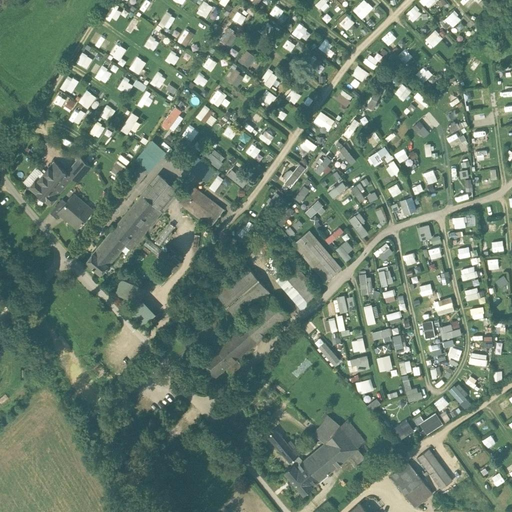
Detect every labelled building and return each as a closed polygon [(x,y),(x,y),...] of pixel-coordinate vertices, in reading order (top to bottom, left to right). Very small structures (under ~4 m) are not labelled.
[(144,0),(139,7),(144,11),(151,1),(149,0),(144,0)] [(208,16),(212,4),(201,0),(197,12),(208,16)] [(331,3),(328,0),(318,0),(316,2),(323,10),(331,3)] [(362,16),(372,6),(365,0),(360,0),(353,8),(362,16)] [(106,17),(118,20),(121,10),(116,9),(118,3),(110,1),(106,17)] [(405,13),(412,21),(422,12),(415,3),(405,13)] [(275,4),(270,12),(278,17),(283,8),(275,4)] [(238,7),(231,20),(237,23),(244,10),(238,7)] [(279,18),(283,21),(288,12),(283,9),(279,18)] [(453,26),(461,18),(453,9),(444,18),(453,26)] [(169,16),(171,12),(166,10),(158,23),(168,29),(174,19),(169,16)] [(327,21),(332,17),(327,12),(322,16),(327,21)] [(347,14),(339,22),(346,28),(348,27),(353,32),(359,25),(347,14)] [(136,34),(140,23),(129,19),(125,30),(136,34)] [(232,32),(234,29),(228,25),(219,37),(229,45),(236,36),(232,32)] [(186,45),(194,33),(185,27),(177,39),(186,45)] [(433,46),(443,37),(435,28),(425,38),(433,46)] [(99,47),(105,38),(101,35),(95,44),(99,47)] [(155,49),(158,38),(148,35),(145,46),(155,49)] [(283,45),(291,49),(295,42),(287,38),(283,45)] [(331,56),(336,49),(323,39),(318,46),(331,56)] [(119,59),(126,49),(117,42),(109,52),(119,59)] [(403,61),(412,56),(407,47),(398,52),(403,61)] [(248,66),(256,55),(246,48),(238,59),(248,66)] [(173,64),(180,56),(171,49),(165,57),(173,64)] [(75,62),(87,67),(92,56),(80,51),(75,62)] [(371,67),(378,59),(370,53),(364,60),(371,67)] [(137,55),(129,66),(138,73),(146,62),(137,55)] [(209,56),(203,64),(211,70),(217,62),(209,56)] [(309,63),(319,72),(325,66),(315,57),(309,63)] [(471,58),(467,65),(475,70),(479,63),(471,58)] [(95,76),(106,81),(111,69),(100,64),(95,76)] [(352,73),(362,80),(368,71),(358,64),(352,73)] [(425,65),(416,73),(423,81),(432,73),(425,65)] [(266,67),(261,81),(272,85),(277,71),(266,67)] [(227,78),(237,86),(245,75),(235,68),(227,78)] [(159,87),(166,76),(158,70),(150,81),(159,87)] [(201,71),(194,77),(201,86),(208,79),(201,71)] [(60,85),(71,92),(78,80),(68,73),(60,85)] [(133,85),(127,77),(119,83),(125,92),(133,85)] [(143,90),(147,85),(137,78),(134,83),(143,90)] [(165,88),(173,93),(177,88),(168,82),(165,88)] [(403,83),(395,92),(403,100),(412,90),(403,83)] [(294,102),(301,94),(293,86),(286,95),(294,102)] [(366,105),(372,108),(381,91),(375,87),(366,105)] [(87,88),(77,99),(86,107),(96,96),(87,88)] [(218,105),(226,94),(218,88),(210,99),(218,105)] [(346,106),(353,96),(342,88),(335,97),(346,106)] [(261,99),(272,103),(276,93),(265,89),(261,99)] [(422,110),(430,102),(419,92),(412,100),(422,110)] [(71,109),(76,101),(70,97),(65,105),(71,109)] [(108,119),(115,109),(106,103),(99,114),(108,119)] [(211,113),(213,110),(205,103),(196,113),(210,125),(217,118),(211,113)] [(175,105),(161,123),(168,128),(181,109),(175,105)] [(78,123),(85,112),(76,106),(69,117),(78,123)] [(283,119),(287,113),(279,108),(275,114),(283,119)] [(140,123),(135,120),(138,115),(131,110),(120,128),(127,133),(130,128),(135,131),(140,123)] [(316,118),(328,128),(335,120),(323,110),(316,118)] [(429,111),(420,118),(427,127),(436,121),(429,111)] [(342,132),(347,136),(359,121),(354,117),(342,132)] [(422,137),(429,132),(420,119),(413,125),(422,137)] [(97,120),(89,130),(97,137),(106,127),(97,120)] [(451,133),(459,128),(455,120),(446,125),(451,133)] [(231,138),(239,129),(231,122),(223,131),(231,138)] [(182,132),(191,140),(199,130),(191,123),(182,132)] [(268,143),(274,136),(266,129),(259,136),(268,143)] [(366,134),(372,143),(380,138),(375,129),(366,134)] [(388,140),(396,134),(393,131),(385,136),(388,140)] [(309,152),(316,143),(305,135),(299,144),(309,152)] [(151,138),(135,158),(149,170),(166,150),(151,138)] [(256,156),(260,147),(251,143),(246,152),(256,156)] [(345,143),(339,147),(349,164),(355,160),(345,143)] [(384,144),(368,156),(373,163),(384,155),(388,160),(393,156),(384,144)] [(213,147),(205,156),(216,166),(225,157),(213,147)] [(394,153),(400,162),(409,156),(403,147),(394,153)] [(133,160),(120,150),(114,157),(118,160),(127,168),(133,160)] [(313,168),(320,171),(321,168),(325,170),(331,158),(321,153),(313,168)] [(188,164),(206,180),(215,170),(197,154),(188,164)] [(80,156),(67,171),(73,177),(77,181),(90,166),(80,156)] [(61,166),(54,160),(43,172),(43,173),(51,179),(61,166)] [(127,168),(118,160),(113,166),(115,167),(111,172),(110,171),(120,179),(128,168),(127,168)] [(299,162),(283,180),(289,185),(305,167),(299,162)] [(67,171),(61,166),(51,179),(43,173),(43,172),(42,171),(36,177),(47,187),(57,196),(73,177),(67,171)] [(227,173),(242,186),(247,181),(231,168),(227,173)] [(428,184),(438,179),(433,168),(423,172),(428,184)] [(460,177),(468,176),(467,168),(459,169),(460,177)] [(135,169),(117,191),(126,198),(144,176),(135,169)] [(336,179),(341,177),(338,169),(332,172),(336,179)] [(159,174),(142,194),(157,205),(163,210),(179,190),(159,174)] [(215,190),(223,177),(217,174),(209,186),(215,190)] [(47,187),(36,177),(30,186),(50,203),(57,196),(47,187)] [(473,189),(471,177),(464,178),(466,190),(473,189)] [(351,186),(359,200),(365,197),(360,190),(364,187),(360,181),(351,186)] [(219,193),(224,184),(220,182),(216,191),(219,193)] [(393,196),(402,191),(397,182),(388,187),(393,196)] [(293,195),(299,200),(309,189),(304,184),(293,195)] [(415,194),(423,190),(420,184),(412,188),(415,194)] [(219,206),(193,186),(181,202),(207,222),(219,206)] [(370,201),(378,197),(375,190),(367,194),(370,201)] [(86,204),(73,193),(66,201),(59,210),(61,212),(66,217),(66,218),(78,228),(93,210),(92,210),(90,212),(84,207),(86,204)] [(157,205),(142,194),(98,247),(93,252),(108,265),(109,265),(118,254),(117,253),(126,243),(157,205)] [(404,214),(416,211),(413,196),(400,199),(404,214)] [(63,198),(50,212),(56,218),(61,212),(59,210),(66,201),(63,198)] [(320,213),(325,209),(319,199),(304,208),(308,215),(318,210),(320,213)] [(157,205),(126,243),(132,247),(163,210),(157,205)] [(219,206),(207,222),(211,225),(223,209),(219,206)] [(381,207),(375,210),(380,219),(385,217),(381,207)] [(290,210),(285,221),(290,223),(295,212),(290,210)] [(368,232),(361,222),(365,219),(359,210),(349,217),(361,236),(368,232)] [(466,224),(474,223),(474,212),(466,213),(466,224)] [(466,226),(465,215),(453,216),(453,227),(466,226)] [(297,228),(303,224),(299,218),(293,222),(297,228)] [(248,219),(238,234),(245,239),(256,225),(248,219)] [(483,220),(483,230),(495,229),(495,219),(483,220)] [(416,226),(421,239),(432,236),(428,223),(416,226)] [(341,227),(325,235),(328,241),(344,232),(341,227)] [(161,243),(166,232),(162,230),(157,241),(161,243)] [(341,268),(309,230),(294,243),(325,281),(341,268)] [(433,244),(441,241),(439,234),(431,236),(433,244)] [(351,255),(348,251),(353,247),(347,238),(336,247),(346,260),(351,255)] [(373,250),(376,255),(381,252),(383,256),(392,250),(387,241),(373,250)] [(431,258),(443,255),(439,245),(428,249),(431,258)] [(459,256),(479,255),(478,249),(468,249),(468,246),(458,246),(459,256)] [(406,264),(416,261),(414,251),(404,254),(406,264)] [(93,252),(86,261),(101,273),(108,265),(93,252)] [(174,268),(181,262),(173,253),(166,259),(174,268)] [(501,258),(488,259),(489,271),(502,271),(501,258)] [(320,293),(294,263),(283,273),(308,303),(320,293)] [(247,264),(215,291),(238,318),(270,291),(247,264)] [(463,279),(477,275),(474,264),(460,268),(463,279)] [(382,284),(393,282),(389,268),(378,270),(382,284)] [(441,271),(442,282),(450,281),(449,271),(441,271)] [(365,272),(359,272),(360,292),(371,291),(371,276),(365,276),(365,272)] [(422,294),(433,292),(431,282),(420,284),(422,294)] [(466,298),(479,297),(478,286),(465,288),(466,298)] [(384,301),(395,300),(394,288),(384,289),(384,301)] [(344,294),(334,296),(337,312),(348,310),(344,294)] [(353,295),(346,296),(348,309),(355,308),(353,295)] [(225,337),(221,340),(236,358),(288,313),(274,296),(225,337)] [(446,299),(435,301),(437,313),(454,309),(452,303),(447,304),(446,299)] [(206,303),(185,321),(192,328),(212,310),(206,303)] [(371,303),(363,305),(367,323),(375,321),(371,303)] [(483,306),(472,307),(473,317),(484,316),(483,306)] [(212,310),(192,328),(211,350),(221,340),(225,337),(218,328),(224,322),(212,310)] [(400,310),(387,312),(389,322),(402,320),(400,310)] [(326,331),(337,330),(335,318),(325,319),(326,331)] [(422,321),(425,337),(435,335),(432,319),(422,321)] [(461,333),(460,327),(452,328),(451,322),(439,325),(442,337),(461,333)] [(383,335),(384,340),(392,339),(389,326),(371,330),(373,337),(383,335)] [(393,334),(395,351),(403,350),(401,333),(393,334)] [(331,365),(339,360),(322,335),(315,340),(331,365)] [(484,335),(482,344),(490,346),(492,337),(484,335)] [(363,337),(351,340),(354,352),(366,349),(363,337)] [(383,338),(372,341),(376,353),(391,348),(389,342),(384,343),(383,338)] [(453,338),(443,340),(445,346),(454,344),(453,338)] [(236,358),(221,340),(211,350),(201,358),(216,375),(236,358)] [(437,354),(439,363),(447,361),(444,351),(442,352),(440,342),(429,344),(431,355),(437,354)] [(448,356),(459,359),(462,349),(452,346),(448,356)] [(469,362),(486,364),(487,353),(471,351),(469,362)] [(379,370),(392,367),(390,353),(377,356),(379,370)] [(350,371),(370,368),(367,354),(348,358),(350,371)] [(401,373),(412,371),(410,358),(399,361),(401,373)] [(440,366),(430,367),(432,377),(441,376),(440,366)] [(492,380),(502,380),(502,370),(492,371),(492,380)] [(464,372),(460,378),(474,387),(478,381),(464,372)] [(419,386),(411,387),(409,373),(403,374),(407,400),(420,398),(419,386)] [(371,378),(356,380),(358,392),(373,390),(371,378)] [(457,381),(448,389),(463,406),(469,400),(464,395),(467,392),(457,381)] [(444,395),(434,400),(439,409),(449,403),(444,395)] [(376,397),(367,405),(372,410),(381,402),(376,397)] [(386,419),(394,412),(387,403),(378,410),(386,419)] [(426,432),(442,422),(435,411),(419,421),(426,432)] [(396,425),(403,434),(413,427),(406,418),(396,425)] [(339,424),(324,443),(306,458),(296,466),(313,486),(359,448),(339,424)] [(296,446),(293,449),(275,428),(267,435),(292,465),(294,463),(296,466),(306,458),(296,446)] [(488,448),(496,442),(490,434),(482,440),(488,448)] [(466,450),(469,454),(478,449),(476,444),(466,450)] [(452,480),(429,448),(418,456),(441,488),(452,480)] [(296,466),(294,463),(292,465),(285,471),(303,494),(313,486),(296,466)] [(409,463),(391,477),(395,482),(413,468),(409,463)] [(428,487),(414,468),(413,468),(395,482),(414,506),(432,492),(430,489),(433,488),(431,485),(428,487)] [(490,478),(494,485),(504,480),(499,472),(490,478)] [(328,500),(314,511),(337,511),(338,511),(328,500)] [(367,511),(360,503),(349,511),(367,511)]
